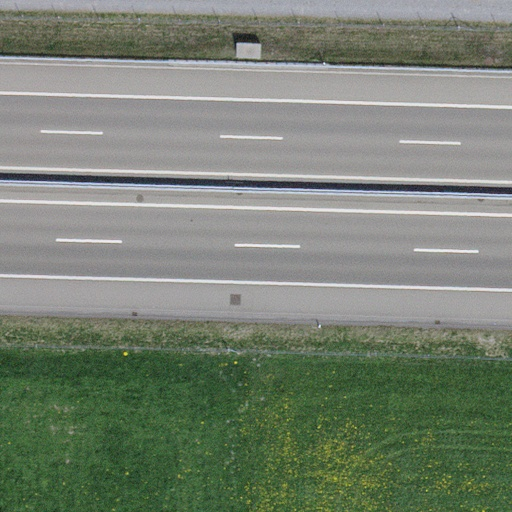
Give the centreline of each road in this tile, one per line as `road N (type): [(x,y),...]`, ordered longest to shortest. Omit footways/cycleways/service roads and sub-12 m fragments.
road 1 (motorway): [(511,145),(0,130)]
road 2 (motorway): [(0,240),(511,254)]
road 3 (track): [(511,6),(281,0)]
